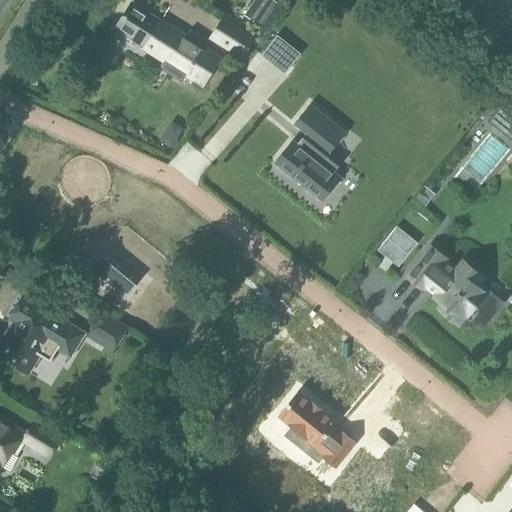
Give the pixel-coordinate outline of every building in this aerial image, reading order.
[(186,36),(133,2),(115,30),(164,61),(160,67),(183,82),(187,75),(204,85),(221,58),(205,48),(209,41),(191,29),(186,36)] [(224,17),(211,38),(242,58),(255,37),(224,17)] [(293,140),(275,162),(294,178),(304,186),(324,201),(342,178),(329,168),(336,159),(342,164),(343,162),(331,153),(346,133),(310,104),(294,124),(306,133),(305,134),(308,137),(302,145),(298,143),(298,144),(293,140)] [(511,114),(501,106),(489,120),(507,135),(511,128),(511,114)] [(397,228),(379,251),(399,267),(418,244),(397,228)] [(446,260),(431,248),(409,274),(425,287),(427,285),(437,294),(436,296),(444,302),(440,307),(460,323),(463,320),(464,321),(466,320),(464,318),(474,306),(486,315),(500,298),(480,282),(483,278),(463,262),(456,270),(446,261),(446,260)] [(105,253),(92,269),(127,296),(139,280),(105,253)] [(9,320),(13,323),(0,344),(0,356),(30,375),(41,356),(50,361),(57,351),(71,359),(87,334),(24,295),(9,320)] [(128,328),(102,312),(87,337),(113,353),(128,328)] [(298,392),(278,417),(287,424),(287,425),(290,428),(284,436),(312,459),(319,451),(324,455),(323,456),(325,457),(338,468),(358,443),(342,431),(342,432),(335,426),(338,423),(298,392)] [(0,469),(1,470),(14,451),(20,441),(49,459),(60,441),(32,425),(24,436),(0,420),(0,469)]
